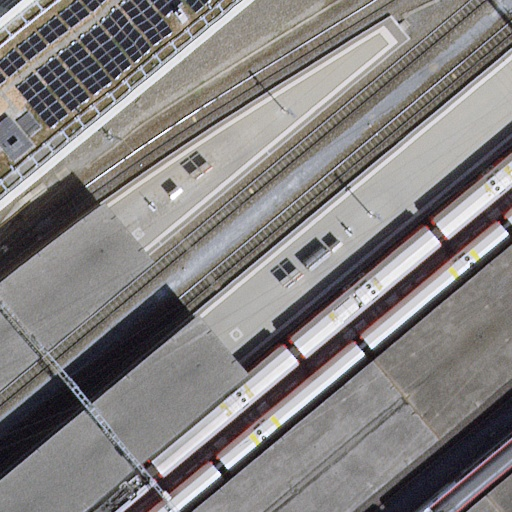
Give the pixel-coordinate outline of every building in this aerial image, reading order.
[(0,0),(0,172),(206,0),(0,0)] [(0,373),(143,254),(105,207),(37,256),(0,285),(0,373)] [(511,239),(182,511),(318,511),(511,350),(511,239)] [(0,486),(0,511),(57,511),(236,364),(199,320),(122,384),(0,486)] [(511,511),(511,460),(449,511),(511,511)]
